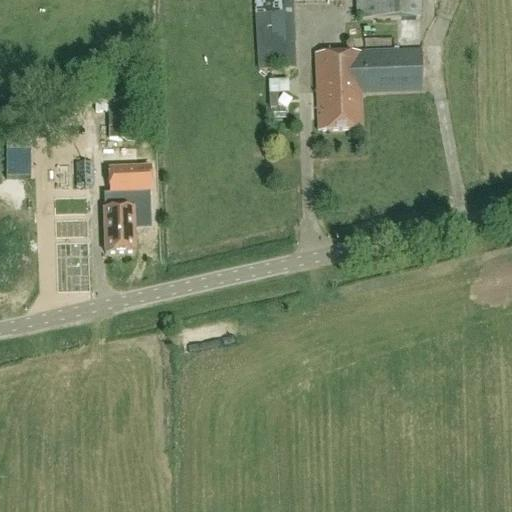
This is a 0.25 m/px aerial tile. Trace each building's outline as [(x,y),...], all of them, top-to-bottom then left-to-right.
[(295,71),(294,40),(293,5),(328,3),(328,0),(256,0),(259,72),(295,71)] [(419,21),(418,0),(356,0),(357,22),(419,21)] [(422,94),(420,52),(315,56),(318,134),(362,132),(360,97),(422,94)] [(286,85),(266,86),(267,109),(287,109),(286,85)] [(125,104),(113,104),(112,158),(124,158),(125,104)] [(92,166),(76,166),(77,190),(93,189),(92,166)] [(135,227),(149,227),(148,196),(115,196),(115,212),(104,212),(105,256),(135,255),(135,227)]
